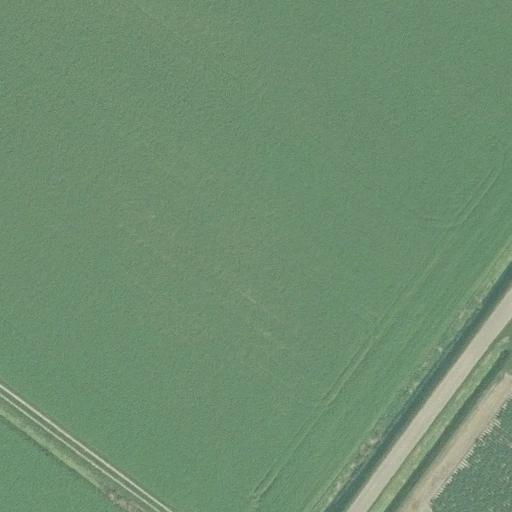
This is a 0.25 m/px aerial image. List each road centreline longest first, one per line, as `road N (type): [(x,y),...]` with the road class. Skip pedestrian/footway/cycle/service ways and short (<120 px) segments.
road 1 (unclassified): [(357,511),(511,304)]
road 2 (track): [(0,390),(165,511)]
